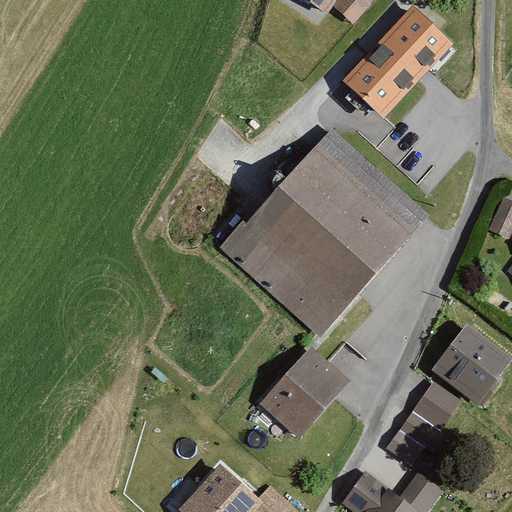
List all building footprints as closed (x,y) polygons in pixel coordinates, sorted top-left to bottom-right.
[(339,0),(302,0),(328,17),(339,0)] [(367,54),(343,81),(392,125),(425,88),(419,83),(456,42),(418,7),(372,58),(367,54)] [(243,223),(220,250),(324,340),(432,216),(332,129),(248,226),(243,223)] [(511,204),(505,201),(491,231),(511,241),(511,204)] [(511,361),(468,327),(432,372),(483,413),(505,385),(499,380),(511,363),(511,361)] [(312,348),(261,404),(301,439),(351,383),(312,348)] [(414,417),(390,450),(412,466),(415,466),(426,474),(434,463),(422,454),(437,434),(414,417)] [(256,499),(220,465),(179,510),(181,511),(299,511),(270,485),(256,499)] [(364,472),(340,506),(348,511),(430,511),(444,494),(420,477),(403,500),(364,472)]
